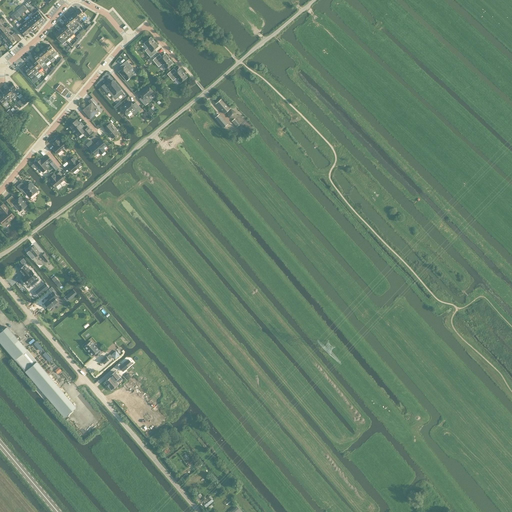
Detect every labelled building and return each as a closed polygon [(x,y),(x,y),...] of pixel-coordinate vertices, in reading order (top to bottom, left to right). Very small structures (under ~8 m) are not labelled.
[(82,19),(86,16),(80,9),(76,12),(82,19)] [(35,16),(41,23),(45,19),(40,14),(41,13),(38,10),(37,11),(33,14),(35,16)] [(76,12),(72,16),(78,23),(82,19),(76,12)] [(29,17),(37,26),(41,23),(35,16),(33,14),(29,17)] [(72,16),(68,19),(74,26),(76,29),(80,25),(78,23),(72,16)] [(25,21),(33,29),(37,26),(29,17),(25,21)] [(66,25),(74,34),(72,32),(76,29),(74,26),(68,19),(64,22),(66,25)] [(21,24),(29,33),(33,29),(25,21),(21,24)] [(25,36),(29,33),(21,24),(17,27),(25,36)] [(68,35),(70,37),(74,34),(66,25),(62,28),(68,35)] [(3,26),(0,28),(0,34),(9,27),(7,26),(5,28),(3,26)] [(9,27),(0,34),(0,36),(2,39),(9,33),(8,31),(10,29),(9,27)] [(58,32),(66,41),(70,37),(68,35),(62,28),(58,32)] [(62,44),(66,41),(58,32),(54,35),(62,44)] [(9,33),(2,39),(5,43),(15,35),(13,33),(11,35),(9,33)] [(15,35),(5,43),(9,47),(16,41),(14,38),(16,36),(15,35)] [(154,49),(158,46),(151,37),(144,43),(148,48),(145,50),(150,57),(157,52),(154,49)] [(46,48),(54,57),(58,54),(50,45),(46,48)] [(42,51),(50,61),(54,57),(46,48),(42,51)] [(38,55),(46,64),(50,61),(42,51),(38,55)] [(166,69),(172,63),(165,54),(162,58),(159,54),(153,60),(158,67),(162,64),(166,69)] [(38,55),(34,58),(36,61),(42,68),(42,67),(45,70),(48,67),(46,64),(38,55)] [(123,69),(119,72),(126,81),(133,75),(134,77),(138,74),(133,67),(127,60),(126,61),(121,66),(120,66),(123,69)] [(36,61),(33,64),(38,71),(42,68),(36,61)] [(33,64),(29,67),(36,76),(40,73),(38,71),(33,64)] [(25,71),(32,80),(36,76),(29,67),(25,71)] [(180,83),(187,77),(180,69),(176,72),(174,68),(167,74),(173,81),(176,78),(180,83)] [(108,81),(101,86),(107,93),(108,92),(110,91),(116,98),(122,92),(120,90),(121,89),(114,81),(110,84),(108,81)] [(13,84),(9,87),(15,94),(17,97),(21,93),(19,91),(13,84)] [(56,89),(61,93),(65,88),(60,84),(56,89)] [(149,96),(154,92),(148,86),(140,93),(143,96),(139,99),(145,105),(152,100),(149,96)] [(9,88),(6,91),(11,98),(15,94),(9,88)] [(6,91),(2,94),(7,101),(11,98),(6,91)] [(95,115),(99,111),(95,107),(96,106),(91,99),(88,101),(90,104),(83,110),(92,121),(96,117),(95,115)] [(224,114),(230,108),(226,103),(222,99),(216,104),(224,114)] [(134,115),(141,109),(136,102),(132,105),(129,101),(121,108),(127,115),(131,111),(134,115)] [(236,113),(231,110),(227,113),(229,118),(234,117),(236,113)] [(219,114),(215,118),(223,128),(227,124),(228,124),(219,114)] [(69,126),(73,130),(72,130),(72,131),(72,132),(73,133),(74,133),(75,133),(76,133),(78,136),(83,132),(87,136),(92,132),(88,127),(85,130),(82,127),(83,126),(80,123),(80,124),(76,120),(75,121),(74,121),(73,121),(72,121),(71,121),(71,122),(71,123),(71,124),(69,126)] [(112,138),(119,133),(110,123),(109,124),(107,121),(102,126),(104,128),(104,129),(112,138)] [(57,154),(66,147),(62,142),(61,142),(58,139),(53,143),(56,147),(53,149),(57,154)] [(103,148),(106,146),(101,139),(95,145),(91,140),(86,144),(90,149),(96,155),(99,152),(101,155),(105,151),(103,148)] [(46,166),(51,161),(47,155),(41,160),(40,159),(35,164),(43,172),(48,168),(46,166)] [(73,172),(82,165),(77,160),(77,161),(74,157),(68,162),(71,165),(69,167),(73,172)] [(55,187),(56,187),(58,188),(61,186),(59,184),(64,180),(60,175),(57,177),(54,174),(49,178),(52,182),(51,182),(55,187)] [(29,197),(37,191),(31,183),(26,187),(22,182),(16,186),(22,193),(24,191),(29,197)] [(19,211),(27,204),(21,197),(16,201),(12,196),(6,200),(12,207),(14,205),(19,211)] [(0,220),(4,225),(14,216),(8,210),(3,204),(0,206),(0,210),(3,214),(0,216),(0,220)] [(30,250),(27,253),(27,254),(32,259),(35,257),(40,253),(34,245),(29,250),(30,250)] [(27,286),(33,281),(35,283),(39,280),(37,278),(37,277),(32,270),(30,271),(25,265),(19,269),(25,276),(21,279),(27,286)] [(45,283),(35,292),(34,293),(37,296),(38,295),(38,296),(49,287),(45,283)] [(49,300),(44,304),(49,309),(52,307),(53,308),(56,305),(55,304),(58,302),(55,299),(57,297),(53,292),(47,297),(49,300)] [(7,327),(0,332),(0,342),(2,345),(14,335),(7,327)] [(14,335),(2,345),(15,360),(27,350),(14,335)] [(96,356),(101,352),(91,341),(85,346),(93,356),(95,354),(96,356)] [(27,350),(15,360),(25,372),(64,418),(76,408),(37,362),(27,350)] [(116,351),(111,355),(115,359),(120,355),(116,351)] [(104,364),(109,359),(106,356),(101,361),(104,364)] [(111,376),(105,382),(107,385),(109,387),(112,390),(114,387),(115,388),(118,385),(118,384),(116,381),(120,378),(117,375),(114,372),(110,375),(111,376)] [(192,458),(186,462),(189,466),(195,461),(192,458)]
